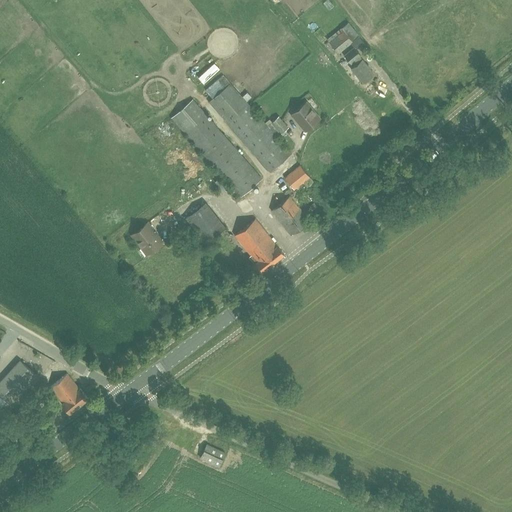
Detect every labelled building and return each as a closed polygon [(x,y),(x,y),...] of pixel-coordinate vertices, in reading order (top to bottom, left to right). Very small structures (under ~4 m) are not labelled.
[(339,53),(359,36),(348,22),(341,28),(344,30),(330,42),(339,53)] [(351,63),(352,62),(353,61),(356,65),(352,68),(363,82),(374,74),(359,56),(361,55),(354,47),(345,55),(351,63)] [(368,84),(376,97),(382,94),(374,80),(368,84)] [(280,123),(275,118),(272,121),(270,118),(264,123),(229,83),(209,101),(270,171),(291,153),(276,136),(285,129),(280,123)] [(261,179),(192,99),(171,117),(241,197),(261,179)] [(305,131),(320,118),(312,108),(310,110),(305,104),(307,102),(292,114),(293,114),(306,130),(305,130),(305,131)] [(309,176),(300,165),(284,178),(294,189),(309,176)] [(309,220),(290,196),(271,210),(290,234),(309,220)] [(225,228),(205,203),(180,222),(200,247),(225,228)] [(255,218),(235,235),(251,255),(250,257),(255,263),(252,265),(259,274),(284,254),(277,245),(255,218)] [(149,251),(164,240),(163,240),(162,241),(148,223),(150,222),(149,221),(132,234),(142,247),(145,245),(149,251)] [(37,376),(20,360),(0,381),(0,393),(11,404),(37,376)] [(64,417),(90,397),(70,369),(52,383),(64,398),(55,405),(64,417)] [(225,452),(207,444),(201,458),(219,466),(225,452)]
